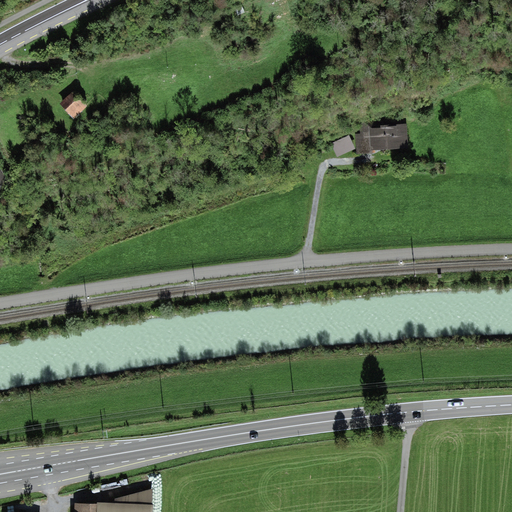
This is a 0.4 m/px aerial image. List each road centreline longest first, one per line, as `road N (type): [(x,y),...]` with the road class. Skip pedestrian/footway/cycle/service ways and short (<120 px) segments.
road 1 (primary): [(0,474),(278,428),(511,405)]
road 2 (unclassified): [(511,249),(304,260),(0,303)]
